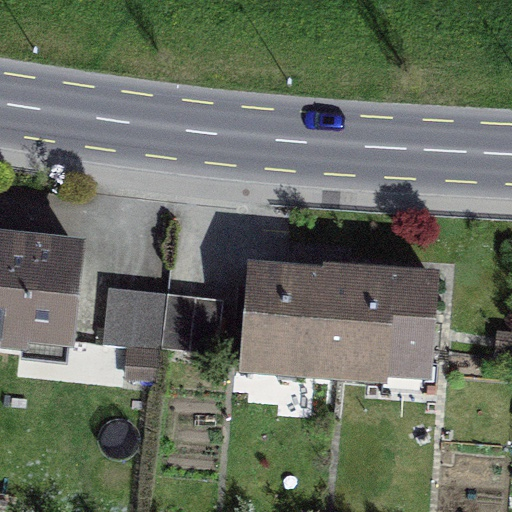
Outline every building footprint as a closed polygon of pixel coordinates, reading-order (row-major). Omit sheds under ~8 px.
[(77,251),(0,242),(0,338),(24,341),(26,329),(68,333),(77,251)] [(253,272),(247,358),(295,362),(295,367),(383,374),(384,361),(427,364),(433,281),(326,274),(326,277),(253,272)] [(139,292),(109,288),(103,345),(132,348),(139,292)] [(168,295),(139,292),(132,348),(162,351),(162,349),(168,295)] [(223,301),(168,295),(162,349),(217,355),(223,301)]
